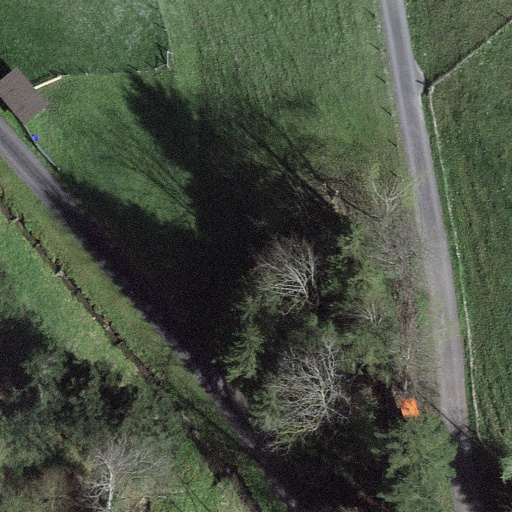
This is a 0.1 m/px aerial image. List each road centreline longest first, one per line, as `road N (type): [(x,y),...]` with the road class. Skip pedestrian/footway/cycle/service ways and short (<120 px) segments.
road 1 (track): [(475,511),(386,0)]
road 2 (track): [(0,142),(130,294),(292,511)]
